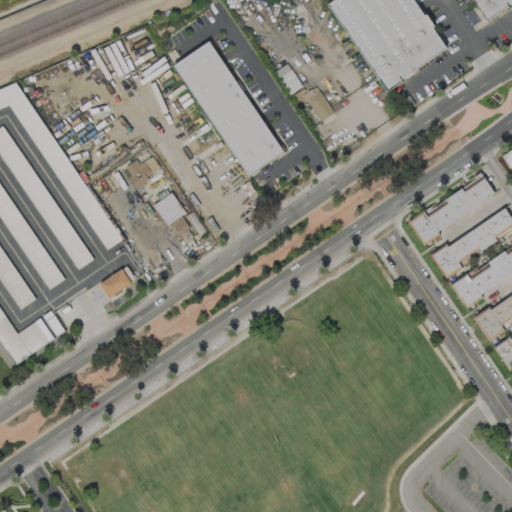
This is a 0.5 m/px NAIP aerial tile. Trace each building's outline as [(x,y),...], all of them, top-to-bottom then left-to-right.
[(329,0),(327,1),(383,89),(445,50),(413,0),(329,0)] [(511,0),(469,0),(483,21),(511,3),(511,0)] [(243,175),(280,153),(212,39),(174,61),(243,175)] [(99,114),(124,101),(110,74),(85,87),(99,114)] [(9,102),(103,250),(118,240),(16,79),(0,89),(0,97),(5,105),(9,102)] [(320,120),(333,111),(315,85),(306,91),(303,87),(293,94),(300,104),(306,100),(320,120)] [(47,95),(81,147),(95,138),(61,86),(47,95)] [(511,145),(503,151),(511,166),(511,145)] [(123,167),(134,185),(160,169),(151,155),(138,163),(136,158),(123,167)] [(406,220),(422,245),(436,236),(433,232),(494,194),(481,173),(406,220)] [(192,226),(168,192),(153,204),(176,237),(192,226)] [(429,255),(444,278),(461,267),(458,262),(511,227),(511,219),(504,207),(429,255)] [(511,272),(511,246),(450,283),(461,303),(511,272)] [(108,297),(130,282),(120,267),(98,283),(108,297)] [(484,336),(511,319),(511,291),(472,317),(484,336)] [(14,333),(0,309),(0,337),(14,361),(47,342),(34,321),(14,333)] [(511,361),(511,334),(493,347),(505,366),(511,361)]
